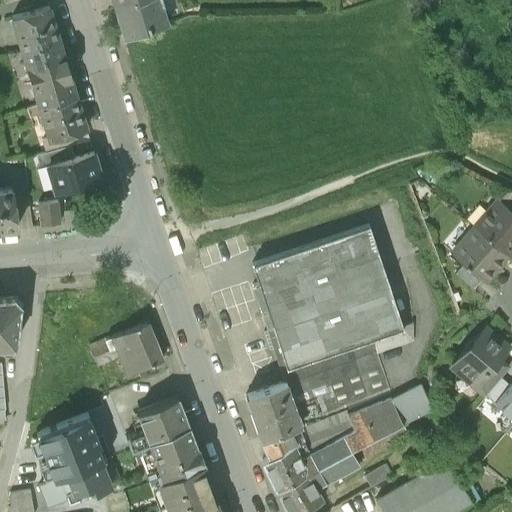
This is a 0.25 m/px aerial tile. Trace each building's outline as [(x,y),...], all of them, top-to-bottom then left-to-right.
[(112,0),(116,9),(143,0),(112,0)] [(157,7),(154,0),(143,0),(116,9),(125,38),(166,23),(160,6),(157,7)] [(11,18),(22,51),(58,40),(48,7),(11,18)] [(75,95),(58,40),(22,51),(38,106),(75,95)] [(38,106),(48,139),(49,140),(86,129),(75,95),(38,106)] [(86,129),(49,140),(48,139),(42,140),(45,152),(70,145),(89,140),(86,129)] [(39,168),(47,165),(74,158),(70,145),(45,152),(36,155),(39,168)] [(55,192),(101,179),(94,152),(74,158),(47,165),(55,192)] [(453,161),(433,163),(434,177),(454,175),(453,161)] [(494,200),(511,215),(511,190),(505,188),(494,200)] [(12,189),(0,190),(0,229),(16,228),(12,189)] [(40,225),(59,223),(57,200),(38,202),(40,225)] [(511,215),(494,200),(473,224),(507,253),(510,250),(509,244),(511,240),(511,215)] [(268,315),(289,379),(376,351),(411,339),(411,320),(401,323),(368,224),(251,263),(257,282),(251,285),(262,317),(268,315)] [(484,279),(507,253),(473,224),(450,250),(462,260),(481,277),(484,279)] [(473,286),(481,277),(462,260),(454,270),(473,286)] [(0,296),(0,346),(13,346),(17,304),(18,302),(13,296),(0,296)] [(154,364),(153,363),(162,359),(154,340),(147,322),(113,335),(117,344),(122,356),(129,372),(139,369),(140,373),(155,367),(154,364)] [(474,385),(497,359),(507,347),(483,326),(450,364),(474,385)] [(98,365),(122,356),(117,344),(97,352),(96,350),(93,352),(98,365)] [(389,390),(376,351),(289,379),(286,381),(295,407),(292,408),(298,425),(345,408),(389,390)] [(497,359),(474,385),(484,393),(501,374),(506,368),(497,359)] [(493,401),(511,418),(511,379),(510,382),(493,401)] [(245,394),(260,439),(298,425),(292,408),(295,407),(286,381),(245,394)] [(352,428),(342,433),(350,448),(366,438),(401,421),(431,407),(420,383),(390,397),(389,396),(347,414),(352,428)] [(130,449),(150,441),(188,426),(177,396),(137,412),(144,429),(125,436),(130,449)] [(347,414),(345,408),(298,425),(309,451),(342,433),(352,428),(347,414)] [(36,433),(53,479),(58,477),(100,461),(105,459),(88,413),(36,433)] [(366,438),(350,448),(356,460),(391,442),(390,440),(407,432),(401,421),(366,438)] [(309,451),(298,425),(260,439),(267,457),(261,460),(276,488),(350,448),(342,433),(309,451)] [(150,441),(165,478),(203,463),(188,426),(150,441)] [(314,485),(326,480),(358,463),(356,460),(350,448),(276,488),(287,511),(295,511),(321,498),(314,485)] [(450,511),(470,501),(445,456),(374,497),(383,511),(450,511)] [(100,461),(58,477),(65,496),(93,485),(96,492),(110,486),(100,461)] [(384,462),(363,474),(370,485),(391,473),(384,462)] [(200,511),(219,505),(203,463),(165,478),(157,480),(169,511),(200,511)] [(47,467),(28,473),(31,484),(51,478),(47,467)] [(67,500),(65,496),(58,477),(53,479),(37,485),(46,508),(67,500)] [(8,496),(10,507),(8,507),(8,511),(33,511),(29,489),(9,493),(8,496)]
